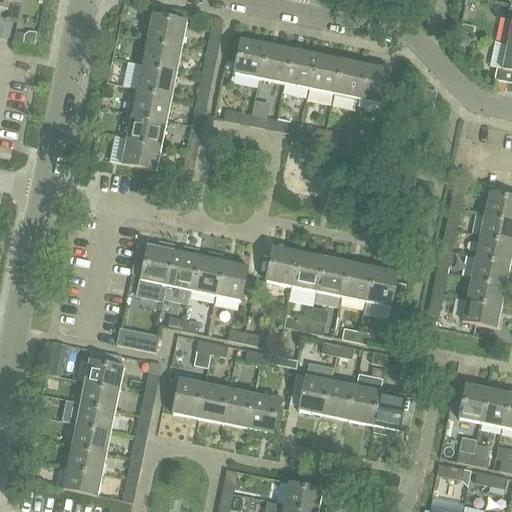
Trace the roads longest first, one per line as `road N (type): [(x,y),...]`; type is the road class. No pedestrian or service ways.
road 1 (residential): [(511,114),(477,106),(408,36),(295,14)]
road 2 (residential): [(193,220),(258,233),(276,143),(212,130)]
road 3 (residential): [(0,407),(46,190)]
road 4 (residential): [(46,190),(84,0)]
road 5 (residential): [(209,511),(221,458),(155,444),(141,511)]
road 6 (residential): [(46,190),(193,220)]
